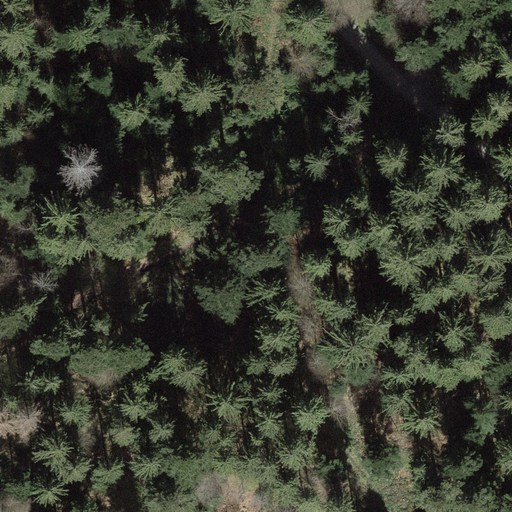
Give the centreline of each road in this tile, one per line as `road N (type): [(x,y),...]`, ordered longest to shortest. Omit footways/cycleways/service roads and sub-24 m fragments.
road 1 (track): [(317,172),(294,291),(297,333),(316,386),(387,511)]
road 2 (track): [(390,79),(357,134),(283,193)]
road 3 (track): [(390,79),(511,169)]
road 4 (track): [(511,6),(390,79)]
